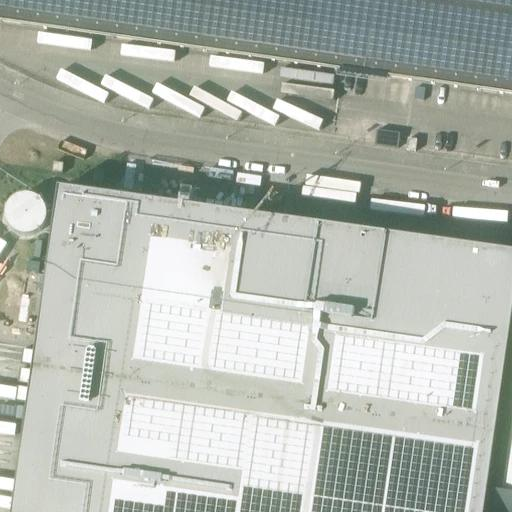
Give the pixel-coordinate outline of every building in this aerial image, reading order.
[(511,0),(0,0),(0,23),(511,96),(511,0)] [(92,184),(101,185),(103,172),(94,170),(92,184)] [(482,511),(511,304),(511,254),(127,200),(56,190),(9,511),(482,511)] [(45,222),(46,219),(46,217),(46,214),(44,209),(41,204),(37,201),(32,198),(27,197),(21,198),(16,200),(12,203),(9,207),(6,212),(6,218),(6,223),(9,228),(12,232),(16,235),(21,237),(27,238),(32,237),(37,235),(41,231),(44,227),(45,224),(45,222)] [(511,511),(511,416),(498,511),(511,511)]
